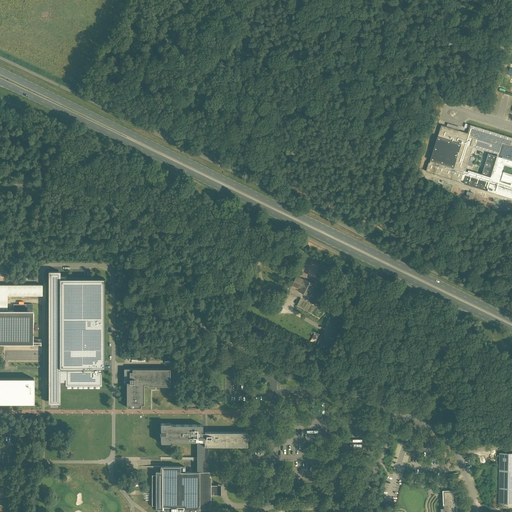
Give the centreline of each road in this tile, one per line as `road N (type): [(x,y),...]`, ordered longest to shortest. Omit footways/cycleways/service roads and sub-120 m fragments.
road 1 (unclassified): [(474,511),(458,455),(437,430),(212,335),(171,248),(144,221),(52,187),(0,184)]
road 2 (primary): [(511,319),(0,71)]
road 3 (primary): [(0,81),(511,329)]
